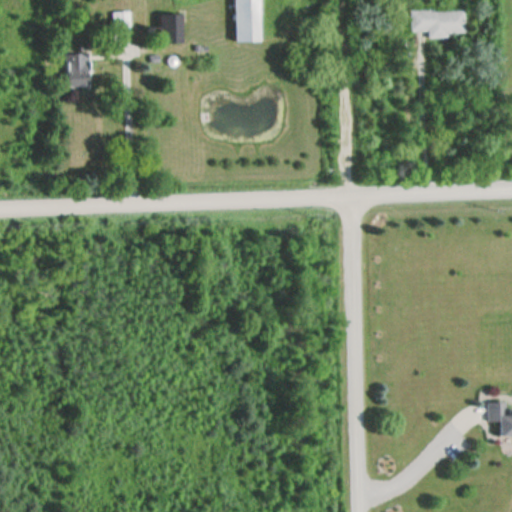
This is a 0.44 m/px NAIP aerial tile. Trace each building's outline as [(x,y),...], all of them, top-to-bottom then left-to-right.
[(257,42),(257,0),(231,0),(232,42),(257,42)] [(408,32),(425,32),(425,37),(462,36),(462,10),(408,11),(408,32)] [(158,43),(180,43),(180,14),(158,14),(158,43)] [(65,90),(87,90),(87,53),(65,53),(65,90)] [(498,438),(511,437),(511,406),(504,407),(504,403),(485,403),(485,423),(497,423),(498,438)]
